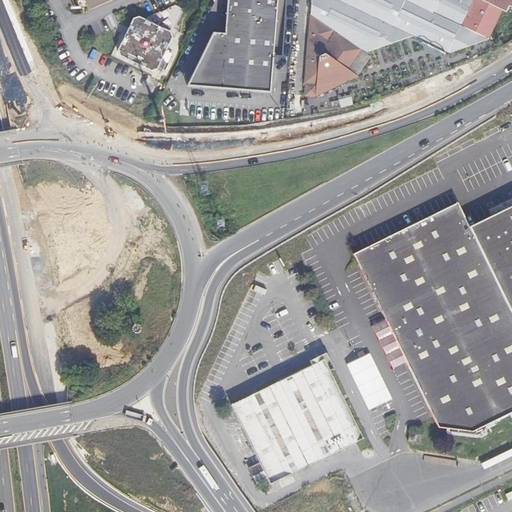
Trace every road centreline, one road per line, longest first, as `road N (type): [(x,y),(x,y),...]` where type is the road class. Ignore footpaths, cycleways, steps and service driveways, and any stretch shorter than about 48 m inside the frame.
road 1 (primary): [(235,511),(193,443),(182,402),(209,295),(227,263),(375,180),(394,154)]
road 2 (trunk): [(136,511),(84,480),(60,448),(33,372),(0,140)]
road 3 (primary): [(256,157),(136,152),(56,122),(37,98),(0,8)]
road 4 (primary): [(511,62),(410,114),(256,157)]
road 5 (primary): [(192,292),(233,245),(394,154)]
road 6 (trunk): [(34,511),(0,275)]
road 7 (primary): [(192,292),(182,221),(129,161)]
road 8 (primary): [(394,154),(511,90)]
road 9 (primary): [(129,161),(66,143),(0,150)]
road 10 (unclassified): [(511,459),(394,509)]
road 11 (primary): [(256,157),(129,161)]
road 12 (primary): [(0,427),(121,401)]
